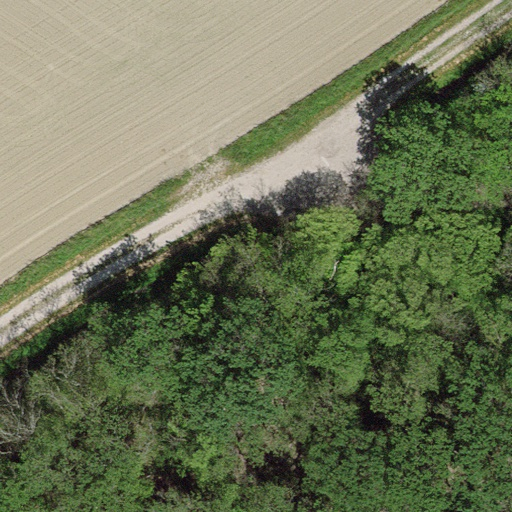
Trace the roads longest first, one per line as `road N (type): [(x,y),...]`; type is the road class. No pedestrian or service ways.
road 1 (track): [(511,3),(310,148),(0,335)]
road 2 (track): [(511,204),(234,194)]
